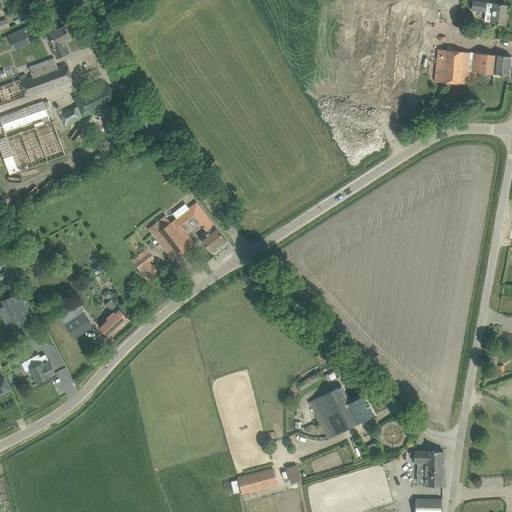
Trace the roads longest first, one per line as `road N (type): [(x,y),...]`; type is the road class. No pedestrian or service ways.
road 1 (unclassified): [(0,446),(54,417),(165,312),(249,253)]
road 2 (unclassified): [(249,253),(115,80),(79,0)]
road 3 (unclassified): [(249,253),(432,138),(468,128),(511,131)]
road 4 (unclassified): [(460,442),(511,152)]
road 5 (unclassified): [(460,442),(421,427),(354,371),(249,253)]
